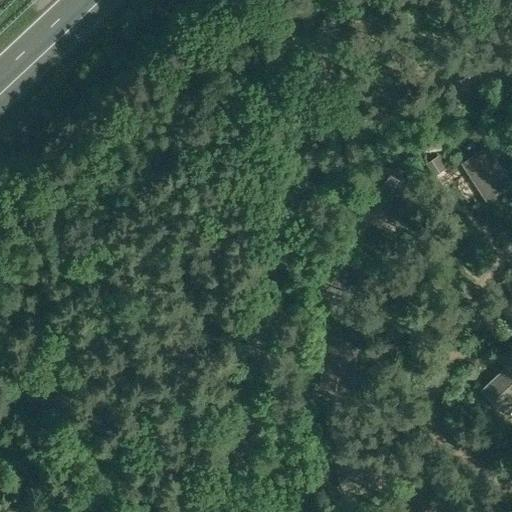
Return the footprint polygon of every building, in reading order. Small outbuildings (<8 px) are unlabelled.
[(487,199),(511,183),(487,146),(463,161),(487,199)] [(380,226),(408,183),(382,166),(355,209),(380,226)] [(339,250),(312,295),(341,313),(355,288),(341,279),(353,259),(339,250)] [(511,317),(511,295),(501,307),(511,317)] [(350,389),(356,348),(327,344),(321,384),(350,389)] [(511,373),(506,367),(483,388),(502,409),(511,400),(511,373)] [(344,489),(385,480),(379,452),(338,461),(344,489)] [(100,511),(110,501),(89,483),(79,495),(84,499),(72,511),(100,511)] [(425,494),(409,511),(437,511),(442,507),(425,494)]
